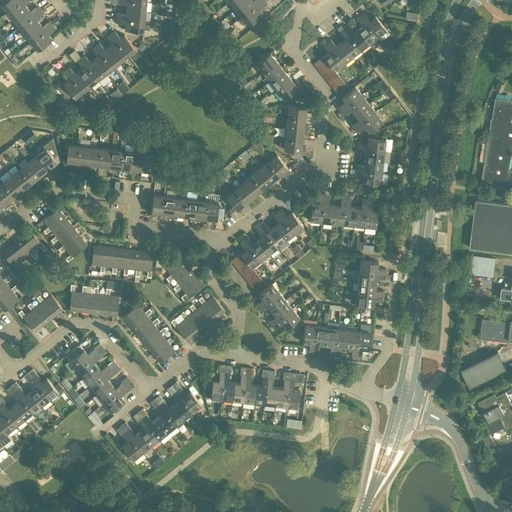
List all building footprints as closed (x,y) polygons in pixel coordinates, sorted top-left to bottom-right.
[(4,0),(1,2),(0,3),(0,4),(6,12),(20,0),(4,0)] [(28,0),(20,0),(6,12),(12,19),(27,7),(24,3),(28,0)] [(146,1),(135,0),(117,0),(117,3),(126,4),(126,9),(145,11),(146,1)] [(230,0),(229,1),(235,9),(245,0),(230,0)] [(252,0),(245,0),(235,9),(241,16),(261,0),(253,0),(253,1),(252,0)] [(266,2),(264,0),(261,0),(241,16),(247,24),(262,12),(259,8),(266,2)] [(27,7),(12,19),(18,27),(40,9),(37,6),(30,11),(27,7)] [(43,13),(40,9),(18,27),(24,34),(39,22),(36,18),(43,13)] [(116,13),(116,17),(144,20),(145,11),(126,9),(125,13),(116,13)] [(375,15),(370,19),(364,12),(360,15),(377,36),(386,29),(375,15)] [(381,41),(377,36),(360,15),(356,18),(362,25),(357,29),(368,43),(372,48),(381,41)] [(144,20),(116,17),(115,22),(124,23),(124,28),(143,30),(144,20)] [(39,22),(24,34),(30,42),(52,24),(49,20),(42,26),(39,22)] [(52,24),(30,42),(36,50),(51,38),(48,34),(55,28),(52,24)] [(343,28),(340,25),(339,26),(339,27),(341,30),(339,32),(345,39),(340,42),(351,56),(360,50),(343,28)] [(347,25),(343,28),(360,50),(368,43),(357,29),(353,32),(347,25)] [(113,30),(110,33),(127,55),(135,49),(123,34),(119,38),(113,30)] [(127,55),(110,33),(106,36),(111,44),(108,46),(120,61),(127,55)] [(326,42),(324,39),(320,41),(323,45),(322,45),(327,52),(323,56),(326,61),(330,65),(333,69),(334,70),(343,63),(326,42)] [(330,39),(326,42),(343,63),(351,56),(340,42),(335,46),(330,39)] [(108,46),(104,50),(98,42),(95,45),(112,67),(120,61),(108,46)] [(145,46),(140,43),(137,47),(142,51),(145,46)] [(390,54),(398,48),(395,43),(387,49),(390,54)] [(112,67),(95,45),(91,48),(97,55),(93,58),(105,73),(112,67)] [(272,50),(269,52),(255,63),(263,72),(277,61),(272,56),(275,53),(272,50)] [(93,58),(89,61),(83,54),(79,57),(97,79),(105,73),(93,58)] [(14,55),(9,59),(15,67),(20,62),(14,55)] [(326,61),(323,56),(313,64),(317,68),(326,61)] [(97,79),(79,57),(76,60),(82,67),(78,70),(90,85),(97,79)] [(281,66),(277,61),(263,72),(269,81),(286,67),(284,64),(281,66)] [(326,61),(317,68),(320,72),(330,65),(326,61)] [(330,65),(320,72),(324,77),(333,69),(330,65)] [(90,85),(78,70),(74,73),(68,66),(64,69),(82,91),(90,85)] [(286,67),(269,81),(276,89),(290,78),(286,73),(289,70),(286,67)] [(82,91),(64,69),(61,72),(66,79),(62,83),(74,97),(82,91)] [(337,74),(334,70),(333,69),(324,77),(327,81),(337,74)] [(337,74),(327,81),(331,86),(340,78),(337,74)] [(290,78),(276,89),(283,98),(300,84),(297,81),(294,83),(290,78)] [(340,78),(331,86),(335,90),(344,83),(340,78)] [(122,81),(116,86),(121,94),(128,89),(122,81)] [(344,83),(335,90),(338,95),(348,87),(344,83)] [(341,97),(344,102),(337,107),(340,111),(362,94),(355,86),(341,97)] [(113,99),(114,100),(121,94),(116,89),(109,94),(113,99)] [(362,94),(340,111),(344,115),(351,110),(354,114),(368,103),(362,94)] [(511,101),(511,99),(495,97),(491,117),(490,117),(481,182),(511,186),(511,169),(509,169),(511,148),(511,145),(511,138),(511,101)] [(354,114),(358,119),(351,125),(354,128),(375,112),(368,103),(354,114)] [(288,105),(287,116),(305,118),(305,111),(309,112),(310,107),(288,105)] [(382,120),(375,112),(354,128),(357,132),(364,127),(368,132),(382,120)] [(287,116),(286,127),(307,129),(308,125),(304,125),(305,118),(287,116)] [(407,130),(403,125),(398,129),(402,133),(407,130)] [(307,129),(286,127),(285,138),(302,140),(303,133),(307,133),(307,129)] [(25,133),(21,136),(24,139),(26,142),(30,139),(25,133)] [(45,148),(36,155),(47,169),(53,165),(55,168),(59,165),(52,157),(56,154),(52,137),(43,145),(45,148)] [(111,148),(108,170),(112,171),(113,167),(119,168),(122,143),(125,143),(125,138),(121,137),(121,143),(120,150),(111,148)] [(357,143),(357,148),(384,151),(385,139),(367,137),(366,144),(357,143)] [(302,140),(285,138),(283,149),(305,151),(306,146),(302,146),(302,140)] [(68,143),(65,161),(65,165),(70,166),(70,162),(77,162),(79,145),(68,143)] [(122,143),(119,168),(126,168),(126,172),(130,173),(132,151),(124,150),(125,143),(122,143)] [(79,145),(77,162),(83,163),(83,167),(87,168),(90,146),(79,145)] [(9,146),(4,150),(9,156),(14,152),(9,146)] [(90,146),(87,168),(91,168),(92,164),(98,165),(100,147),(90,146)] [(111,148),(100,147),(98,165),(105,166),(104,170),(108,170),(111,148)] [(384,151),(357,148),(356,153),(365,154),(365,159),(383,161),(384,151)] [(132,151),(130,173),(134,173),(134,169),(141,170),(143,152),(132,151)] [(154,154),(143,152),(141,170),(147,171),(147,175),(152,175),(154,154)] [(277,154),(268,161),(279,175),(284,171),(287,174),(290,171),(277,154)] [(36,155),(28,162),(41,179),(45,176),(42,173),(47,169),(36,155)] [(355,164),(354,169),(381,172),(383,161),(365,159),(364,165),(355,164)] [(268,161),(259,168),(273,185),(276,183),(274,179),(279,175),(268,161)] [(41,179),(28,162),(19,168),(31,182),(36,178),(38,181),(41,179)] [(19,168),(11,175),(25,192),(28,190),(25,186),(31,182),(19,168)] [(259,168),(251,175),(262,189),(267,185),(270,188),(273,185),(259,168)] [(381,172),(354,169),(354,174),(363,175),(362,181),(380,183),(381,172)] [(186,180),(186,175),(177,174),(176,184),(185,185),(185,186),(189,186),(189,181),(186,180)] [(11,175),(3,182),(14,196),(19,192),(21,195),(25,192),(11,175)] [(262,189),(251,175),(242,182),(256,199),(260,196),(257,193),(262,189)] [(14,196),(3,182),(0,183),(0,195),(8,206),(11,203),(9,200),(14,196)] [(242,182),(234,188),(245,202),(251,198),(253,201),(256,199),(242,182)] [(185,198),(183,216),(190,216),(189,220),(194,221),(196,199),(188,198),(189,187),(187,186),(185,198)] [(245,202),(234,188),(225,195),(239,212),(242,210),(240,207),(245,202)] [(319,193),(318,202),(312,202),(310,220),(321,221),(324,194),(319,193)] [(152,194),(150,212),(150,216),(154,216),(155,212),(161,213),(164,195),(152,194)] [(324,194),(321,221),(332,222),(333,204),(328,203),(329,194),(324,194)] [(174,196),(164,195),(161,213),(168,214),(168,218),(172,218),(174,196)] [(205,200),(196,199),(194,221),(197,221),(198,217),(205,218),(207,197),(207,196),(205,195),(205,200)] [(366,198),(364,226),(375,227),(377,209),(371,208),(372,195),(368,195),(367,198),(366,198)] [(174,196),(172,218),(176,219),(176,215),(183,216),(185,198),(174,196)] [(340,205),(333,204),(332,222),(342,223),(345,196),(341,196),(340,205)] [(345,196),(342,223),(353,224),(355,206),(349,206),(350,197),(345,196)] [(207,197),(205,218),(211,219),(211,223),(216,224),(218,198),(207,197)] [(361,207),(355,206),(353,224),(364,226),(366,198),(362,198),(361,207)] [(511,203),(475,199),(469,247),(511,252),(511,203)] [(307,209),(303,203),(297,208),(301,214),(307,209)] [(49,228),(65,216),(57,207),(42,219),(48,226),(43,230),(45,233),(50,229),(49,228)] [(232,207),(226,211),(229,215),(235,210),(232,207)] [(281,209),(277,212),(294,233),(303,226),(292,212),(286,216),(281,209)] [(294,233),(277,212),(273,215),(279,222),(274,225),(286,240),(294,233)] [(65,216),(49,228),(50,229),(55,235),(50,239),(53,242),(57,238),(57,237),(72,225),(65,216)] [(264,222),(260,225),(277,246),(286,240),(274,225),(270,229),(264,222)] [(79,235),(72,225),(57,237),(57,238),(62,244),(58,248),(60,251),(65,248),(64,247),(79,235)] [(277,246),(260,225),(256,228),(262,235),(258,239),(269,253),(277,246)] [(42,243),(41,244),(29,229),(20,236),(32,251),(33,250),(39,245),(43,250),(46,248),(42,243)] [(87,244),(79,235),(64,247),(65,248),(70,254),(65,258),(67,261),(72,257),(72,256),(87,244)] [(258,239),(253,243),(247,235),(243,238),(260,260),(269,253),(258,239)] [(20,236),(11,244),(23,259),(24,258),(30,253),(34,258),(37,255),(33,250),(32,251),(20,236)] [(243,238),(239,242),(245,249),(240,253),(244,257),(247,262),(251,266),(251,267),(260,260),(243,238)] [(23,259),(11,244),(1,251),(13,266),(21,260),(24,265),(27,263),(24,258),(23,259)] [(103,265),(105,246),(93,245),(91,264),(96,265),(95,271),(95,275),(103,276),(104,266),(103,265)] [(105,246),(103,265),(104,266),(112,266),(111,273),(115,273),(116,267),(114,267),(117,248),(105,246)] [(128,249),(117,248),(114,267),(116,267),(124,268),(123,274),(127,275),(127,268),(126,268),(128,249)] [(140,250),(128,249),(126,268),(127,268),(135,269),(134,275),(138,276),(139,270),(138,269),(140,250)] [(140,250),(138,269),(139,270),(147,270),(146,277),(145,276),(144,285),(151,285),(152,277),(150,277),(151,271),(150,271),(152,251),(140,250)] [(244,257),(240,253),(230,260),(234,265),(244,257)] [(473,253),(471,272),(494,274),(496,256),(473,253)] [(172,276),(187,264),(180,255),(165,267),(170,274),(165,278),(168,281),(173,277),(172,276)] [(244,257),(234,265),(237,269),(247,262),(244,257)] [(336,260),(335,267),(343,268),(344,261),(336,260)] [(360,260),(358,271),(386,274),(386,269),(377,268),(377,262),(360,260)] [(251,266),(247,262),(237,269),(241,274),(251,266)] [(195,273),(187,264),(172,276),(173,277),(178,283),(173,287),(175,290),(180,286),(180,285),(195,273)] [(251,266),(241,274),(244,278),(254,270),(251,267),(251,266)] [(257,275),(254,270),(244,278),(248,282),(257,275)] [(386,274),(358,271),(357,282),(375,284),(376,277),(385,278),(386,274)] [(180,285),(180,286),(185,292),(180,296),(183,299),(188,295),(187,295),(202,283),(195,273),(180,285)] [(3,279),(4,280),(0,283),(0,298),(11,289),(10,288),(5,282),(10,278),(7,275),(3,279)] [(261,279),(257,275),(248,282),(251,287),(261,279)] [(511,299),(511,278),(511,288),(500,287),(499,297),(511,299)] [(265,284),(261,279),(251,287),(255,292),(265,284)] [(258,294),(261,298),(254,304),(258,308),(279,291),(272,282),(258,294)] [(375,284),(357,282),(356,292),(383,295),(384,291),(374,290),(375,284)] [(70,290),(71,290),(69,310),(81,311),(83,292),(81,292),(74,291),(74,285),(71,284),(70,290)] [(10,288),(11,289),(0,298),(0,306),(4,311),(19,299),(13,291),(17,288),(15,285),(10,288)] [(83,292),(81,311),(92,312),(94,293),(93,293),(85,292),(86,286),(82,285),(81,292),(83,292)] [(93,293),(94,293),(92,312),(104,313),(106,294),(105,294),(97,293),(97,287),(94,286),(93,293)] [(106,294),(104,313),(116,315),(118,296),(109,294),(109,288),(106,288),(105,294),(106,294)] [(285,299),(279,291),(258,308),(261,312),(268,306),(271,311),(285,299)] [(383,295),(356,292),(355,304),(373,306),(373,299),(383,300),(383,295)] [(51,294),(43,300),(39,294),(36,297),(40,302),(41,301),(53,316),(63,309),(51,294)] [(212,295),(205,301),(201,296),(198,299),(202,303),(203,303),(215,318),(224,310),(212,295)] [(145,313),(144,312),(139,305),(143,301),(141,299),(137,303),(122,316),(129,325),(145,313)] [(271,311),(275,315),(268,321),(271,325),(292,308),(285,299),(271,311)] [(41,301),(40,302),(34,307),(30,302),(27,304),(31,309),(32,309),(44,324),(53,316),(41,301)] [(203,303),(202,303),(196,308),(192,304),(189,306),(193,311),(193,310),(206,325),(215,318),(203,303)] [(144,312),(145,313),(129,325),(137,334),(152,322),(151,321),(146,315),(151,311),(154,308),(152,306),(144,312)] [(299,317),(292,308),(271,325),(274,329),(281,323),(285,328),(299,317)] [(32,309),(31,309),(25,315),(20,309),(17,312),(22,317),(22,316),(34,331),(44,324),(32,309)] [(193,310),(193,311),(186,316),(183,311),(180,313),(183,318),(184,317),(196,333),(206,325),(193,310)] [(337,328),(338,323),(327,322),(328,312),(324,312),(323,322),(327,323),(327,326),(324,344),(330,345),(329,354),(334,355),(337,328)] [(151,321),(152,322),(137,334),(144,344),(159,331),(158,330),(154,325),(159,321),(162,319),(159,315),(151,321)] [(177,323),(174,319),(175,318),(173,316),(169,319),(174,325),(175,325),(187,340),(196,333),(184,317),(183,318),(177,323)] [(511,339),(511,319),(510,322),(482,318),(480,338),(508,342),(508,339),(511,339)] [(316,325),(316,320),(303,319),(302,325),(305,325),(303,342),(309,343),(308,352),(313,352),(316,325)] [(158,330),(159,331),(144,344),(151,353),(167,341),(166,340),(161,334),(166,330),(167,330),(170,328),(167,324),(164,327),(163,326),(158,330)] [(327,326),(316,325),(313,352),(318,353),(318,344),(324,344),(327,326)] [(348,329),(337,328),(334,355),(339,355),(340,346),(346,347),(348,329)] [(348,329),(346,347),(347,347),(348,350),(351,352),(351,356),(355,357),(359,330),(348,329)] [(359,330),(355,357),(360,357),(361,349),(368,349),(370,331),(359,330)] [(166,340),(167,341),(151,353),(159,362),(174,350),(168,343),(173,339),(171,336),(166,340)] [(79,343),(65,355),(69,360),(76,368),(103,347),(99,343),(89,351),(89,352),(87,353),(83,348),(79,343)] [(103,347),(76,368),(83,377),(97,366),(93,361),(96,359),(96,360),(106,352),(103,347)] [(469,387),(506,369),(497,351),(460,369),(469,387)] [(101,370),(97,366),(83,377),(90,385),(116,364),(113,359),(102,368),(103,368),(101,370)] [(116,364),(90,385),(96,394),(110,383),(107,378),(109,376),(110,377),(120,369),(116,364)] [(218,377),(218,380),(212,379),(210,397),(221,398),(225,364),(219,364),(217,377),(218,377)] [(231,365),(225,364),(221,398),(232,399),(234,382),(228,381),(228,378),(229,378),(231,365)] [(234,382),(232,399),(242,401),(246,367),(240,366),(239,380),(240,380),(239,382),(234,382)] [(252,368),(246,367),(242,401),(253,402),(255,384),(250,384),(250,381),(251,381),(252,368)] [(27,372),(49,399),(57,392),(46,377),(41,381),(39,379),(40,379),(32,368),(27,372)] [(255,384),(253,402),(264,403),(268,369),(262,369),(260,382),(261,382),(261,385),(255,384)] [(268,369),(264,403),(275,404),(277,387),(271,386),(271,383),(272,383),(274,370),(268,369)] [(277,387),(275,404),(286,406),(290,371),(284,371),(282,384),(283,384),(283,387),(277,387)] [(290,371),(286,406),(297,407),(299,389),(293,388),(293,385),(294,386),(296,372),(290,371)] [(49,399),(27,372),(23,375),(31,386),(32,385),(34,388),(29,391),(40,405),(49,399)] [(114,387),(110,383),(96,394),(103,402),(130,381),(126,376),(116,385),(114,387)] [(133,386),(130,381),(103,402),(110,411),(124,400),(120,395),(122,393),(123,394),(133,386)] [(175,381),(171,385),(192,411),(201,404),(200,403),(197,400),(190,390),(185,394),(184,392),(175,381)] [(40,405),(29,391),(25,395),(23,393),(24,392),(15,382),(11,385),(32,412),(40,405)] [(32,412),(11,385),(6,389),(14,400),(15,399),(17,401),(12,405),(23,419),(32,412)] [(192,411),(171,385),(166,389),(175,399),(175,398),(177,401),(172,404),(184,418),(192,411)] [(73,395),(81,405),(85,401),(78,392),(73,395)] [(511,405),(506,392),(483,404),(486,411),(483,413),(487,420),(485,421),(491,433),(504,426),(505,429),(511,425),(511,405)] [(159,395),(154,398),(175,425),(184,418),(172,404),(168,408),(166,406),(167,405),(159,395)] [(12,405),(8,408),(6,406),(7,406),(0,397),(0,406),(15,425),(23,419),(12,405)] [(175,425),(154,398),(149,402),(158,412),(159,412),(160,414),(156,418),(167,431),(175,425)] [(15,425),(0,406),(0,424),(6,432),(15,425)] [(142,408),(137,412),(158,438),(167,431),(156,418),(151,421),(149,419),(150,419),(142,408)] [(158,438),(137,412),(132,415),(141,426),(142,425),(143,427),(139,431),(150,445),(158,438)] [(150,445),(139,431),(134,435),(133,432),(125,422),(120,425),(141,452),(150,445)] [(141,452),(120,425),(116,429),(124,439),(125,439),(126,441),(121,445),(133,459),(141,452)] [(22,452),(29,447),(25,443),(19,448),(22,452)] [(127,463),(131,460),(124,452),(121,455),(120,455),(127,463)] [(13,460),(9,455),(3,459),(7,465),(8,464),(13,460)] [(507,478),(502,480),(502,481),(504,486),(507,484),(510,483),(507,478)]
